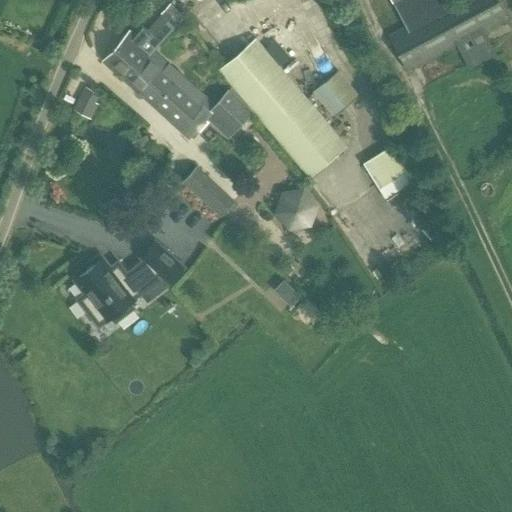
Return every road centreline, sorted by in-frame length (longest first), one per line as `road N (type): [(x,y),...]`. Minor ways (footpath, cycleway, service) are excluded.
road 1 (track): [(362,0),(511,296)]
road 2 (unclassified): [(0,238),(96,0)]
